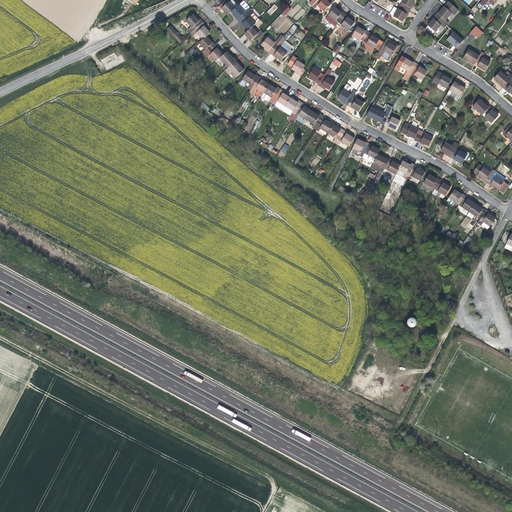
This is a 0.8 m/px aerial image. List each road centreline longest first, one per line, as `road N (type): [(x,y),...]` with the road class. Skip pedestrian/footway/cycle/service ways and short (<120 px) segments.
road 1 (motorway): [(437,511),(0,275)]
road 2 (motorway): [(0,291),(408,511)]
road 3 (residential): [(509,211),(258,62),(197,0)]
road 4 (track): [(0,340),(278,484),(264,511)]
road 5 (secondary): [(0,92),(186,0)]
road 6 (residential): [(511,110),(407,37)]
